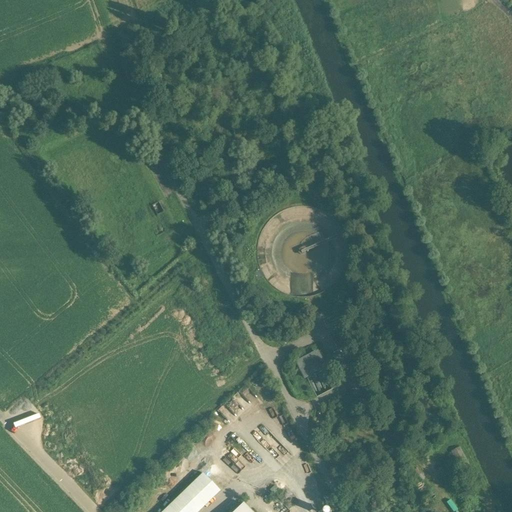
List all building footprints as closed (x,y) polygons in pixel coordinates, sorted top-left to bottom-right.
[(338,208),(323,200),(313,198),(296,200),(281,207),(269,219),(262,238),(262,255),(268,270),(279,282),(289,289),(305,293),(320,292),(335,285),(343,278),(353,265),(357,247),(354,231),(349,220),(338,208)] [(315,350),(290,361),(298,379),(323,368),(315,350)] [(459,447),(451,451),(465,478),(473,474),(459,447)] [(239,455),(235,459),(242,467),(246,463),(239,455)] [(203,474),(185,491),(200,506),(217,489),(203,474)] [(185,491),(163,511),(198,511),(202,509),(200,506),(185,491)]
